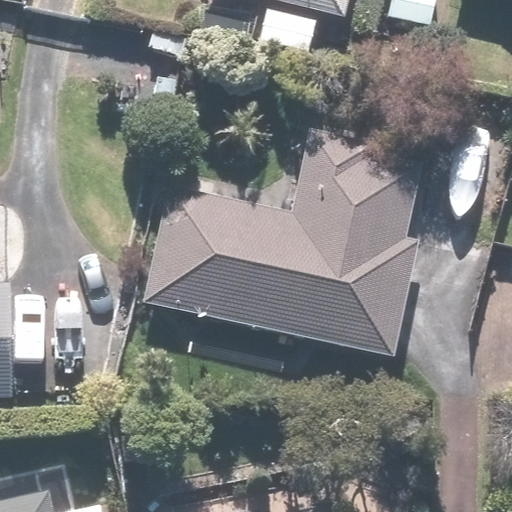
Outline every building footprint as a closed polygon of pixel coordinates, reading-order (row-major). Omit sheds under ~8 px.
[(240,0),(355,25),(360,0),(240,0)] [(393,0),(390,16),(439,25),(443,0),(393,0)] [(295,208),(176,182),(149,304),(403,360),(429,239),(413,236),(429,162),(311,136),(295,208)] [(0,283),(0,400),(21,400),(21,284),(0,283)] [(56,511),(50,488),(0,500),(0,511),(107,511),(106,505),(77,511),(56,511)] [(263,511),(262,500),(196,511),(263,511)]
